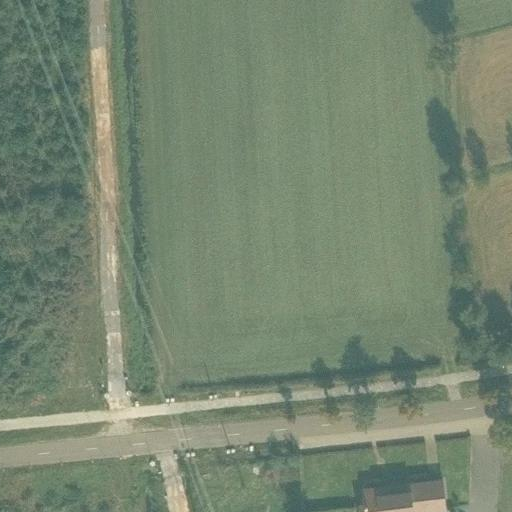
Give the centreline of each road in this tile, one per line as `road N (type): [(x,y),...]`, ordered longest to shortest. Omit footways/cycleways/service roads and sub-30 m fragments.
road 1 (tertiary): [(0,462),(428,423),(511,405)]
road 2 (track): [(128,420),(106,0)]
